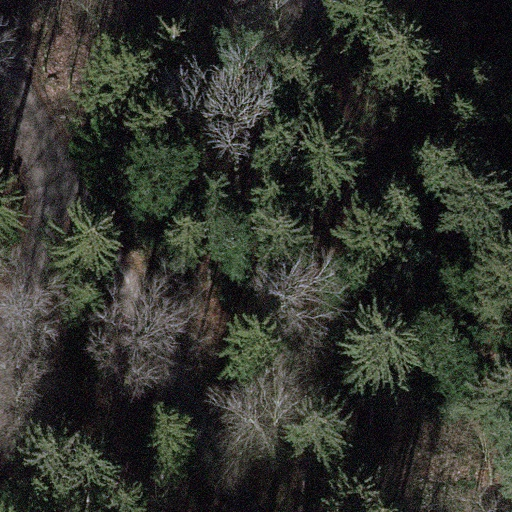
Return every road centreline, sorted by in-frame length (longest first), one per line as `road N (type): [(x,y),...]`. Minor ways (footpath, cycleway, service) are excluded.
road 1 (track): [(47,155),(244,511)]
road 2 (track): [(47,155),(40,244),(0,379)]
road 3 (track): [(0,43),(47,155)]
